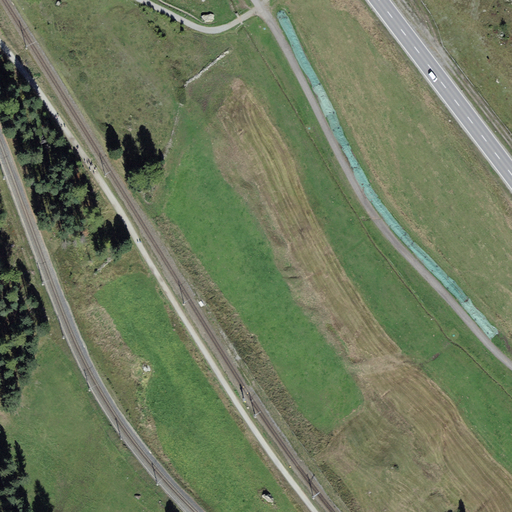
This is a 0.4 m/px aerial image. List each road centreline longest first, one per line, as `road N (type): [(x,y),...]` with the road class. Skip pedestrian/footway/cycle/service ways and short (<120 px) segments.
road 1 (track): [(319,511),(186,323),(83,153),(0,42)]
road 2 (track): [(511,366),(392,238),(254,0)]
road 3 (primary): [(511,176),(379,0)]
road 4 (track): [(399,0),(511,144)]
road 5 (track): [(143,0),(212,30),(260,8)]
